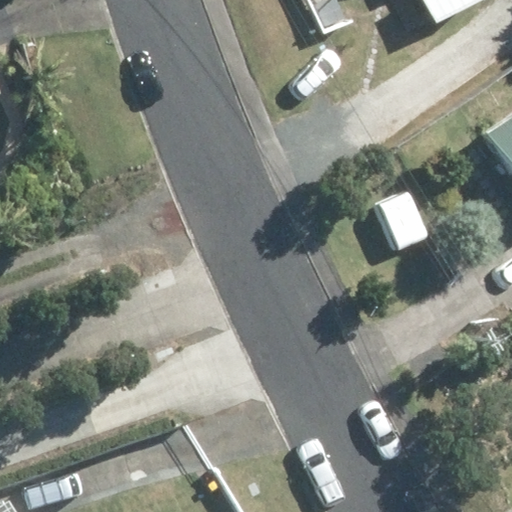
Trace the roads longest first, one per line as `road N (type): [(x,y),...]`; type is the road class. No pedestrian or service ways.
road 1 (residential): [(157,0),(283,336)]
road 2 (residential): [(283,336),(0,442)]
road 3 (residential): [(283,336),(311,405),(376,511)]
